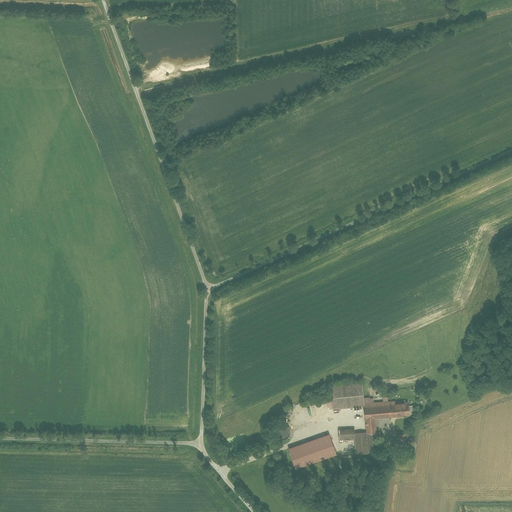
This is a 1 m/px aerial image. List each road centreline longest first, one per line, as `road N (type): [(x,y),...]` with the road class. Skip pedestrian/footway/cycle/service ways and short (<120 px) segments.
road 1 (residential): [(511,150),(207,287)]
road 2 (residential): [(102,0),(207,287)]
road 3 (residential): [(200,445),(0,439)]
road 4 (residential): [(207,287),(200,445)]
